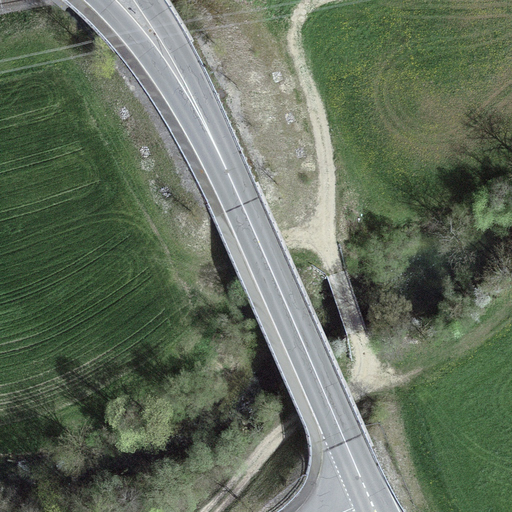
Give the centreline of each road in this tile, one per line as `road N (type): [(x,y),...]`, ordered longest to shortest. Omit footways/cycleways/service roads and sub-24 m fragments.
road 1 (primary): [(242,204),(370,499)]
road 2 (primary): [(242,204),(185,87)]
road 3 (primary): [(99,0),(185,87)]
